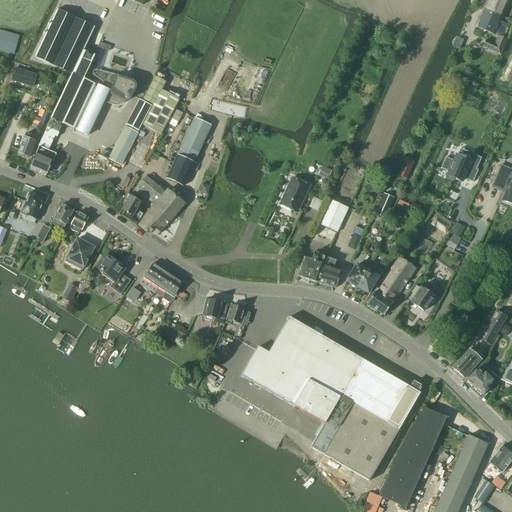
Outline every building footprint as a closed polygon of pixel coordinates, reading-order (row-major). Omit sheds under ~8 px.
[(486,0),(483,9),(501,17),(508,0),(486,0)] [(483,9),(475,26),(494,34),(494,33),(504,37),(509,26),(499,22),(501,17),(483,9)] [(53,20),(90,37),(94,28),(57,11),(53,20)] [(53,20),(36,58),(71,73),(50,119),(86,136),(102,104),(106,95),(108,91),(94,86),(95,85),(83,79),(94,58),(82,52),(90,37),(53,20)] [(0,50),(14,55),(19,36),(1,31),(0,34),(0,50)] [(499,55),(506,40),(498,36),(494,44),(486,40),(482,47),(499,55)] [(32,87),(36,75),(15,69),(11,80),(32,87)] [(95,85),(94,86),(108,91),(106,95),(110,96),(110,97),(110,98),(110,99),(110,100),(111,100),(111,101),(112,101),(112,102),(113,102),(114,102),(114,103),(115,103),(115,102),(116,102),(117,102),(118,102),(118,101),(119,100),(119,99),(123,99),(123,100),(124,100),(124,101),(125,101),(126,101),(127,101),(128,101),(128,100),(129,100),(129,99),(129,98),(129,97),(128,97),(128,96),(133,90),(134,90),(134,89),(134,88),(134,87),(134,86),(134,85),(134,84),(133,84),(133,83),(132,83),(131,82),(130,82),(103,73),(100,80),(106,84),(103,88),(95,85)] [(153,105),(142,126),(160,136),(179,100),(161,90),(165,83),(154,77),(142,100),(153,105)] [(125,125),(138,132),(151,107),(138,100),(125,125)] [(40,132),(49,113),(44,111),(41,119),(35,116),(33,120),(39,123),(36,130),(40,132)] [(193,162),(210,126),(194,118),(177,155),(193,162)] [(47,128),(44,135),(53,139),(54,137),(57,138),(59,133),(58,132),(60,128),(49,123),(47,128)] [(120,166),(137,134),(125,127),(108,159),(120,166)] [(29,157),(35,142),(37,138),(26,134),(24,138),(18,153),(29,157)] [(44,135),(39,147),(48,151),(53,139),(44,135)] [(55,155),(46,151),(39,148),(38,150),(30,166),(47,173),(55,155)] [(481,158),(473,154),(470,161),(465,158),(465,157),(463,156),(462,157),(456,154),(453,161),(445,157),(440,169),(448,172),(446,175),(461,182),(463,179),(472,183),(478,170),(476,170),(481,158)] [(177,156),(166,179),(182,187),(193,163),(177,156)] [(406,179),(414,162),(405,158),(398,175),(406,179)] [(511,171),(500,166),(491,186),(505,192),(501,201),(511,205),(511,171)] [(149,201),(154,205),(146,214),(137,225),(140,227),(149,234),(152,230),(158,234),(184,204),(167,190),(165,192),(160,188),(160,187),(147,175),(134,191),(148,202),(149,201)] [(298,210),(309,186),(295,180),(291,188),(287,186),(279,205),(291,210),(292,208),(298,210)] [(23,207),(21,214),(35,221),(37,216),(44,199),(36,195),(35,193),(32,192),(31,193),(30,193),(23,207)] [(383,193),(374,214),(385,219),(394,198),(383,193)] [(126,202),(121,209),(132,216),(140,203),(127,195),(124,201),(126,202)] [(318,212),(323,202),(313,198),(309,207),(318,212)] [(400,198),(397,204),(406,209),(406,208),(417,213),(422,216),(425,210),(414,205),(400,198)] [(329,200),(318,225),(336,233),(348,208),(330,200),(329,200)] [(62,204),(54,217),(52,221),(63,227),(73,211),(69,208),(62,204)] [(70,225),(81,230),(84,225),(85,223),(84,223),(87,218),(77,212),(70,225)] [(436,216),(430,225),(435,229),(436,228),(438,225),(447,231),(451,226),(450,226),(452,224),(438,214),(436,216)] [(41,243),(49,229),(43,226),(37,237),(39,238),(38,241),(41,243)] [(415,233),(409,242),(426,253),(432,244),(415,233)] [(93,248),(76,239),(66,258),(83,267),(93,248)] [(297,277),(317,284),(321,267),(322,266),(321,266),(321,265),(324,258),(317,256),(318,255),(313,253),(311,261),(303,258),(297,277)] [(121,274),(124,269),(105,255),(95,268),(113,282),(109,287),(120,295),(130,281),(121,274)] [(321,267),(317,284),(335,289),(341,273),(340,272),(340,270),(341,269),(341,268),(341,267),(340,266),(339,265),(339,264),(338,264),(335,263),(335,261),(326,258),(324,266),(321,265),(321,266),(322,266),(321,267)] [(383,315),(415,269),(399,258),(385,278),(375,292),(367,304),(383,315)] [(153,263),(143,278),(150,283),(158,287),(167,274),(164,273),(165,272),(160,268),(155,265),(155,266),(152,265),(153,264),(153,263)] [(351,285),(356,288),(366,272),(356,266),(347,281),(351,284),(351,285)] [(366,272),(356,288),(362,292),(363,290),(367,293),(377,278),(366,272)] [(158,287),(154,293),(161,298),(162,296),(165,292),(174,278),(170,275),(169,276),(167,274),(158,287)] [(165,292),(162,296),(164,297),(163,298),(169,302),(170,301),(171,302),(174,298),(175,296),(181,284),(181,283),(181,284),(179,283),(179,282),(179,281),(174,278),(165,292)] [(76,288),(69,284),(63,297),(69,300),(76,288)] [(432,297),(436,292),(429,287),(426,292),(420,288),(419,289),(415,287),(411,293),(414,295),(410,302),(423,311),(433,297),(432,297)] [(132,288),(125,297),(134,304),(135,302),(141,294),(134,290),(132,288)] [(184,303),(186,299),(188,296),(178,290),(175,297),(184,303)] [(221,324),(226,306),(221,305),(221,302),(214,301),(215,299),(209,298),(209,299),(207,299),(203,316),(214,319),(213,322),(221,324)] [(231,321),(241,325),(246,310),(243,309),(242,309),(242,307),(237,305),(236,307),(231,305),(225,323),(230,325),(231,321)] [(490,345),(499,329),(509,313),(504,310),(502,315),(495,311),(491,318),(488,316),(485,321),(489,323),(487,326),(485,325),(484,327),(485,328),(480,338),(490,345)] [(357,357),(288,317),(268,353),(257,347),(255,350),(240,376),(293,407),(292,407),(293,408),(293,407),(322,423),(323,424),(310,447),(309,448),(368,482),(368,481),(418,395),(419,395),(419,394),(419,393),(417,392),(419,387),(412,383),(409,387),(358,358),(357,357)] [(510,329),(504,325),(500,333),(505,336),(510,329)] [(430,346),(429,346),(433,349),(437,344),(433,341),(430,346)] [(464,379),(480,361),(468,350),(452,368),(464,379)] [(511,385),(511,369),(507,366),(500,380),(511,385)] [(487,388),(492,382),(483,373),(481,374),(476,369),(466,380),(482,395),(488,388),(487,388)] [(406,433),(378,496),(405,508),(406,508),(443,425),(446,418),(423,408),(406,433)] [(433,511),(455,511),(485,446),(486,447),(487,445),(467,436),(433,511)] [(501,472),(500,473),(501,473),(502,473),(511,459),(511,453),(501,446),(489,463),(501,472)] [(489,486),(492,490),(503,476),(500,474),(501,473),(500,473),(500,474),(498,473),(495,476),(496,477),(489,486)] [(482,503),(492,490),(489,486),(478,500),(482,503)]
